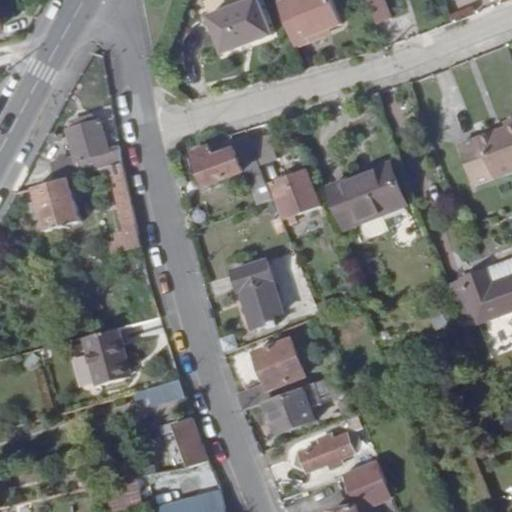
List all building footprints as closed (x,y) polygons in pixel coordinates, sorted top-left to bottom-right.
[(258,0),(251,0),(209,16),(223,54),(271,35),(258,0)] [(334,0),(281,0),(279,1),(296,46),(324,35),(323,31),(343,22),(334,0)] [(384,0),(368,0),(377,25),(391,19),(384,0)] [(511,120),(505,123),(507,128),(462,145),(478,186),(511,172),(511,120)] [(123,163),(121,148),(110,152),(101,121),(70,130),(78,157),(53,163),(59,180),(69,178),(109,167),(123,163)] [(258,164),(247,135),(237,139),(248,168),(258,164)] [(207,187),(246,172),(234,140),(194,155),(207,187)] [(388,162),(327,186),(343,226),(405,203),(388,162)] [(123,163),(109,167),(122,225),(114,227),(118,247),(140,242),(123,163)] [(326,220),(304,164),(270,177),(284,213),(311,203),(320,223),(326,220)] [(82,220),(69,178),(59,180),(36,187),(48,229),(82,220)] [(271,267),(240,275),(255,332),(287,324),(271,267)] [(479,274),(496,319),(511,313),(511,276),(493,284),(488,270),(479,274)] [(479,274),(462,280),(479,325),(496,319),(479,274)] [(479,325),(462,280),(447,285),(463,326),(464,331),(479,325)] [(99,385),(128,378),(124,366),(130,365),(120,329),(86,338),(99,385)] [(223,356),(228,370),(255,360),(267,391),(304,376),(290,341),(259,352),(255,343),(223,356)] [(133,377),(130,365),(124,366),(128,378),(133,377)] [(177,381),(149,389),(153,401),(181,394),(177,381)] [(241,404),(259,404),(259,388),(241,388),(241,404)] [(303,389),(264,404),(273,428),(313,413),(303,389)] [(190,420),(171,426),(188,465),(209,461),(190,420)] [(340,459),(338,455),(351,450),(344,430),(331,436),(329,431),(317,435),(318,440),(297,449),(304,468),(325,459),(327,464),(340,459)] [(378,462),(345,476),(357,509),(349,511),(359,511),(393,497),(378,462)] [(117,511),(141,507),(134,478),(101,485),(107,511),(117,511)] [(151,510),(151,511),(223,511),(219,494),(151,510)]
